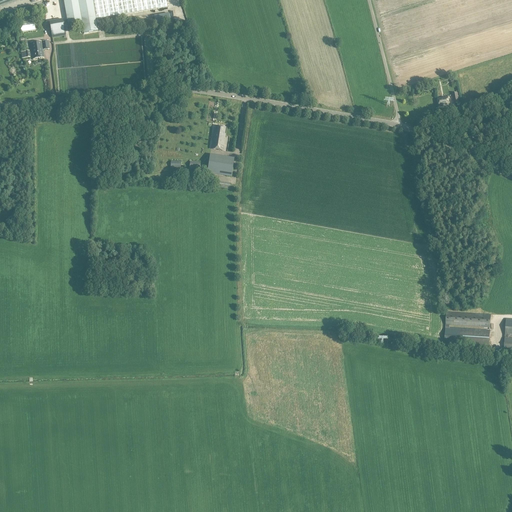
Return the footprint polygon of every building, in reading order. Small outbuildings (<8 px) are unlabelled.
[(98,31),(96,19),(157,8),(167,6),(165,0),(63,0),(67,24),(82,22),(84,34),(98,31)] [(34,19),(19,21),(21,33),(35,31),(34,19)] [(63,19),(49,22),(52,38),(66,35),(63,19)] [(48,41),(30,43),(32,60),(44,58),(43,50),(45,50),(49,49),(48,41)] [(447,97),(438,99),(439,107),(449,105),(447,97)] [(214,133),(211,149),(223,151),(226,135),(224,134),(225,128),(216,127),(215,133),(214,133)] [(210,155),(207,174),(231,178),(234,159),(210,155)] [(171,161),(171,169),(181,169),(181,161),(171,161)] [(190,162),(189,169),(199,170),(200,162),(190,162)] [(447,312),(446,325),(490,328),(491,315),(447,312)] [(445,328),(444,345),(489,348),(490,330),(445,328)]
